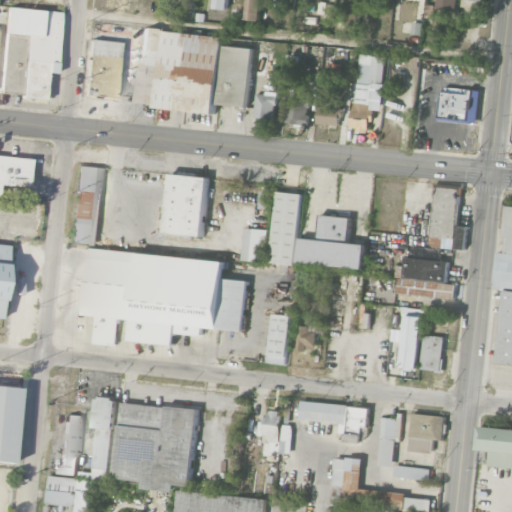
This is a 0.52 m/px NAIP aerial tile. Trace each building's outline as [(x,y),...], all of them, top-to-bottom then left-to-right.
[(127,0),(104,0),(104,9),(127,10),(127,0)] [(182,0),(182,18),(194,19),(195,0),(182,0)] [(228,0),(213,0),(213,8),(227,10),(228,0)] [(260,0),(247,0),(245,20),(259,21),(260,0)] [(435,0),(435,10),(457,11),(457,0),(435,0)] [(60,12),(5,8),(0,79),(0,95),(44,98),(46,73),(56,74),(60,12)] [(137,106),(216,112),(222,36),(143,30),(137,106)] [(93,97),(116,98),(120,42),(89,41),(86,88),(93,88),(93,97)] [(252,48),(222,46),(219,104),(249,106),(252,48)] [(255,76),(271,77),(272,51),(256,51),(255,76)] [(299,56),(290,55),(289,67),(298,68),(299,56)] [(385,57),(357,55),(352,130),(369,131),(371,110),(382,111),(385,57)] [(286,123),(308,125),(311,93),(300,92),(301,82),(292,81),(291,88),(289,88),(286,123)] [(340,108),(329,108),(329,88),(319,87),(318,124),(340,125),(340,108)] [(441,90),(438,119),(469,123),(473,94),(441,90)] [(255,119),(275,120),(276,93),(256,92),(255,119)] [(0,185),(27,188),(30,159),(0,156),(0,185)] [(70,243),(97,246),(105,169),(78,166),(70,243)] [(209,177),(170,174),(166,234),(205,236),(209,177)] [(465,250),(468,226),(456,225),(460,189),(436,186),(430,247),(465,250)] [(260,209),(272,210),(272,190),(260,190),(260,209)] [(303,194),(278,191),(270,263),(295,265),(303,194)] [(511,365),(511,206),(505,206),(503,237),(506,237),(505,252),(498,252),(495,289),(505,290),(499,364),(511,365)] [(365,269),(367,245),(349,243),(351,218),(321,215),(319,240),(301,238),(299,263),(365,269)] [(267,230),(245,228),(242,260),(264,262),(267,230)] [(0,318),(1,319),(8,245),(0,244),(0,318)] [(245,331),(249,281),(227,279),(228,260),(90,249),(85,315),(97,316),(94,344),(117,345),(119,319),(132,320),(130,341),(175,345),(176,334),(203,336),(204,328),(245,331)] [(450,262),(406,257),(405,266),(398,266),(395,292),(454,299),(456,284),(448,283),(450,262)] [(288,365),(290,315),(272,314),(270,364),(288,365)] [(422,316),(406,315),(403,368),(420,369),(422,316)] [(317,328),(299,328),(298,350),(316,350),(317,328)] [(422,370),(443,371),(444,336),(424,336),(422,370)] [(0,387),(19,389),(11,464),(0,462),(0,387)] [(76,506),(75,511),(90,511),(93,480),(110,481),(117,398),(99,397),(94,472),(82,472),(81,478),(50,475),(48,504),(76,506)] [(300,420),(340,423),(339,435),(362,437),(363,426),(368,427),(370,407),(302,401),(300,420)] [(200,408),(121,403),(116,479),(145,481),(145,489),(176,491),(177,485),(195,486),(200,408)] [(280,443),(282,412),(265,411),(264,442),(280,443)] [(410,451),(432,453),(434,439),(443,440),(446,417),(414,413),(410,451)] [(61,474),(79,475),(82,417),(64,416),(61,474)] [(380,465),(395,466),(397,418),(382,417),(380,465)] [(292,454),(293,425),(283,425),(282,453),(292,454)] [(489,467),(511,468),(511,429),(479,427),(478,450),(490,451),(489,467)] [(332,504),(405,508),(406,493),(360,490),(362,459),(334,457),(332,504)] [(394,476),(429,481),(431,470),(396,465),(394,476)] [(265,511),(267,499),(179,491),(176,511),(265,511)] [(431,511),(432,500),(407,497),(406,509),(431,511)]
